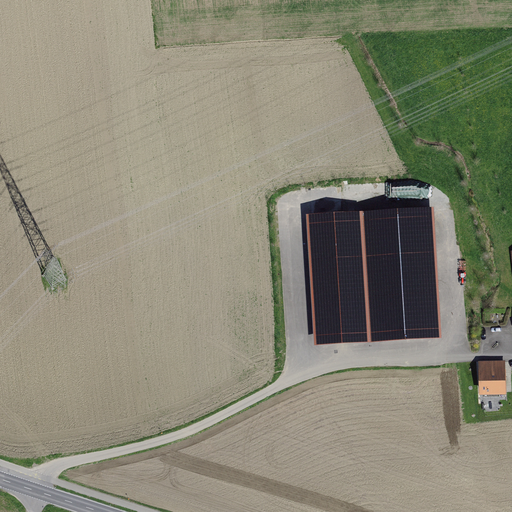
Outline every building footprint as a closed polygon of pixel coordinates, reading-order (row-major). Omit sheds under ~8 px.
[(432,193),(411,202),(433,252),(453,243),(432,193)] [(414,214),(379,216),(386,341),(422,339),(414,214)] [(367,216),(310,218),(316,346),(373,343),(367,216)] [(445,284),(433,285),(435,346),(445,346),(445,354),(480,353),(478,312),(487,312),(487,300),(478,300),(477,285),(471,285),(471,268),(445,269),(445,284)] [(509,370),(482,370),(483,398),(510,397),(509,370)]
